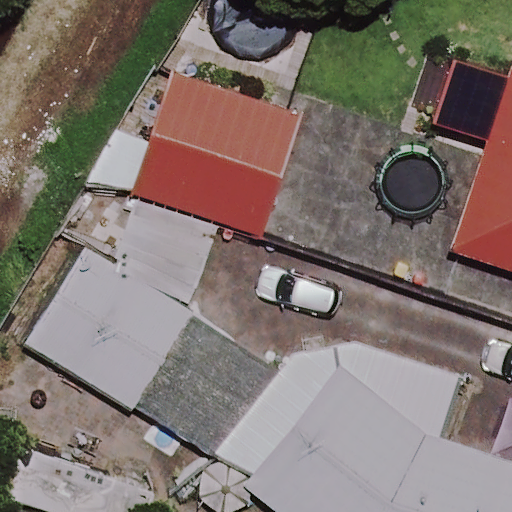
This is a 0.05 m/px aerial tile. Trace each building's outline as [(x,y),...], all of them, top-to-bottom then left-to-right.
[(511,71),(509,71),(449,245),(511,267),(511,71)] [(296,118),(169,74),(132,185),(258,228),(296,118)] [(219,233),(192,295),(261,325),(288,263),(219,233)] [(89,245),(29,341),(134,407),(194,311),(89,245)] [(338,362),(249,340),(193,438),(246,472),(246,490),(274,511),(511,511),(511,456),(439,428),(460,394),(430,374),(409,411),(338,362)] [(2,423),(0,429),(0,506),(15,511),(146,511),(157,482),(2,423)] [(171,487),(161,511),(231,511),(232,511),(171,487)]
